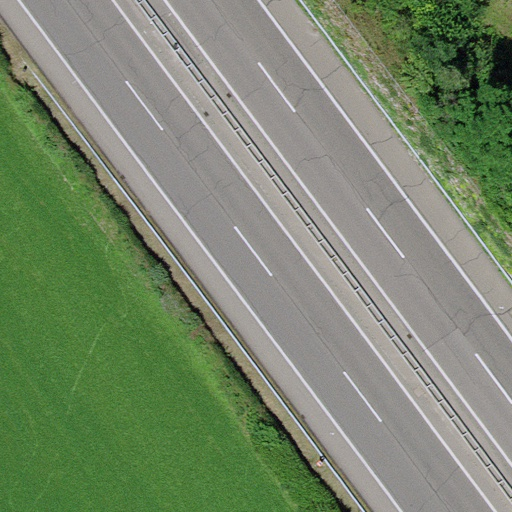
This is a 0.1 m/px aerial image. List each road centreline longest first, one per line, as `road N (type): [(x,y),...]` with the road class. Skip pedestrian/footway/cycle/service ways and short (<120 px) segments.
road 1 (motorway): [(61,0),(444,511)]
road 2 (motorway): [(511,407),(209,0)]
